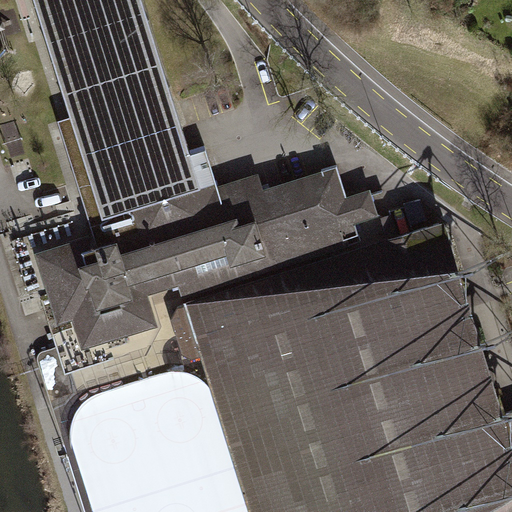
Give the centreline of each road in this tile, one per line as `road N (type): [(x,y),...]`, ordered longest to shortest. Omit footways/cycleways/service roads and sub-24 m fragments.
road 1 (tertiary): [(265,0),(347,81),(511,205)]
road 2 (track): [(0,267),(74,511)]
